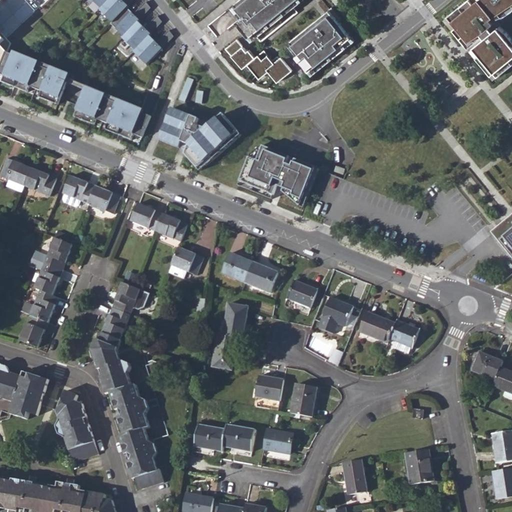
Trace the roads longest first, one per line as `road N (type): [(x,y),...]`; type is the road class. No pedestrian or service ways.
road 1 (secondary): [(466,303),(0,114)]
road 2 (residential): [(159,0),(228,83),(260,103),(288,108),(320,95),(437,0)]
road 3 (residential): [(129,511),(90,381),(61,372)]
road 4 (residential): [(439,372),(473,511)]
